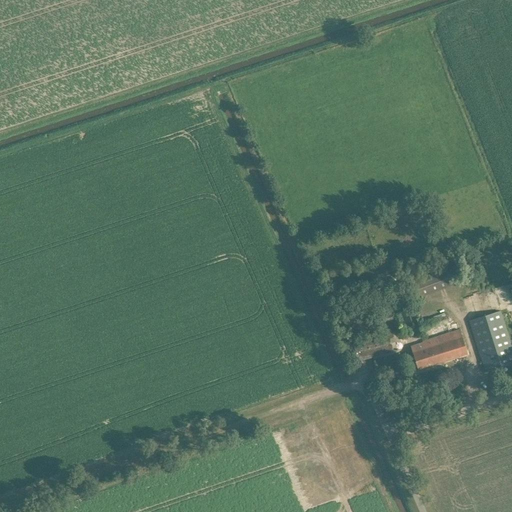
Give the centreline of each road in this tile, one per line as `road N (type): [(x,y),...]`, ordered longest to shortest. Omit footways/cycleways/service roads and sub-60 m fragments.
road 1 (track): [(364,389),(335,392),(0,508)]
road 2 (unclassified): [(389,438),(511,399)]
